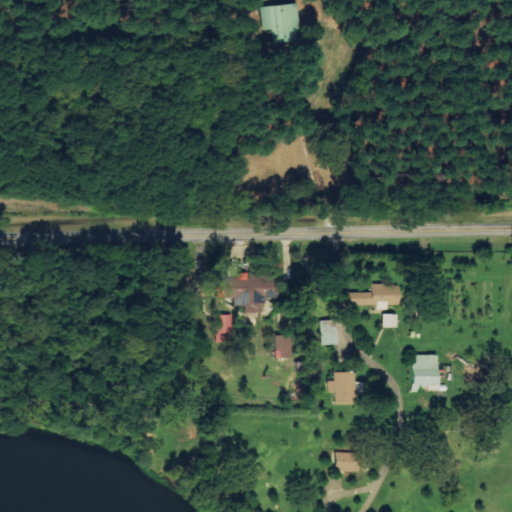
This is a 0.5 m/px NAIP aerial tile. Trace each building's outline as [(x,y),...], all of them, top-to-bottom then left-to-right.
[(261,8),(264,31),(271,30),(273,45),(302,41),(297,4),(261,8)] [(274,278),(233,278),(233,301),(274,301),(274,278)] [(342,294),(342,306),(376,305),(377,310),(387,310),(387,307),(394,306),(394,285),(370,285),(370,293),(342,294)] [(232,344),(232,316),(215,316),(215,344),(232,344)] [(320,321),(321,346),(336,346),(335,321),(320,321)] [(291,337),(274,338),(274,359),(291,359),(291,337)] [(437,387),(437,356),(412,356),(412,393),(418,393),(418,387),(437,387)] [(326,393),(333,393),(333,404),(352,404),(351,373),(332,374),(332,382),(326,382),(326,393)] [(357,473),(357,454),(335,454),(335,472),(357,473)]
